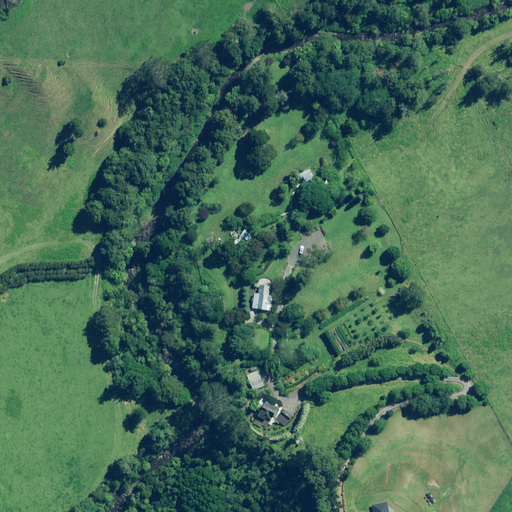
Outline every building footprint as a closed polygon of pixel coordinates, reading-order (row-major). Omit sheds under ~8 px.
[(314,176),(308,168),(299,174),(305,182),(314,176)] [(253,234),(245,228),(239,237),(242,239),(244,237),(249,240),(253,234)] [(292,266),(286,263),(281,277),(287,279),(292,266)] [(272,279),(261,277),(260,279),(259,279),(255,285),(260,286),(259,293),(255,292),(253,307),(271,310),(273,295),(269,294),(272,279)] [(348,330),(343,323),(326,332),(339,353),(355,344),(348,330)] [(264,385),(258,370),(247,374),(253,389),(264,385)] [(278,408),(267,401),(255,420),(266,427),(278,408)] [(286,409),(284,412),(290,418),(293,415),(286,409)]
